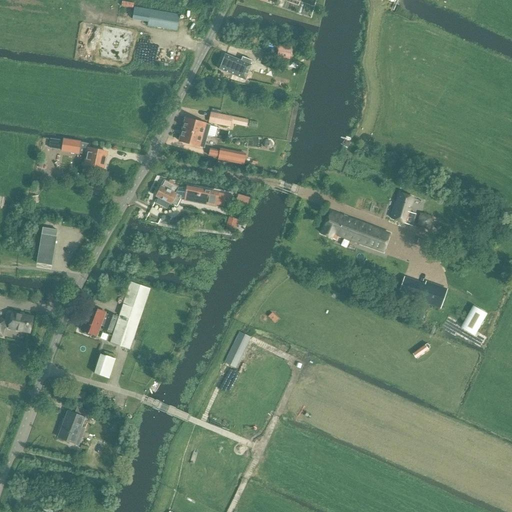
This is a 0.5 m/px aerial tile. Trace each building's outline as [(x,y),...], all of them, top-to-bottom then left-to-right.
[(134,7),(132,19),(148,22),(147,26),(176,31),(179,15),(150,10),(134,7)] [(296,43),(291,62),(297,64),(302,44),(296,43)] [(289,60),(291,48),(278,46),(276,58),(289,60)] [(225,55),(218,69),(243,79),(245,80),(250,67),(249,67),(252,61),(242,57),(240,61),(225,55)] [(211,113),(208,124),(230,128),(231,125),(247,128),(248,120),(211,113)] [(185,118),(182,130),(207,136),(210,125),(185,118)] [(182,130),(179,141),(204,148),(207,136),(182,130)] [(64,140),(62,152),(80,154),(80,153),(88,155),(89,150),(91,144),(82,143),(82,142),(64,140)] [(209,149),(208,156),(218,158),(218,159),(217,161),(220,162),(225,163),(227,163),(244,167),(244,164),(245,162),(246,154),(221,149),(220,149),(219,151),(209,149)] [(88,155),(85,166),(103,170),(106,154),(89,150),(88,155)] [(164,182),(156,197),(176,207),(181,198),(184,199),(214,205),(214,204),(230,207),(231,200),(232,200),(233,196),(192,188),(187,187),(186,187),(177,188),(178,187),(174,185),(174,187),(172,185),(173,182),(169,181),(168,184),(164,182)] [(399,193),(391,219),(405,224),(412,226),(416,215),(410,212),(414,198),(399,193)] [(237,195),(235,204),(243,206),(247,207),(249,198),(237,195)] [(235,204),(233,211),(241,213),(243,206),(235,204)] [(382,252),(389,234),(330,212),(320,234),(335,239),(337,235),(382,252)] [(420,214),(416,226),(428,229),(431,218),(420,214)] [(229,217),(227,224),(234,227),(237,220),(229,217)] [(42,228),(36,263),(51,266),(57,230),(42,228)] [(128,350),(149,289),(130,283),(109,343),(128,350)] [(425,285),(420,297),(441,305),(446,293),(425,285)] [(472,306),(460,328),(474,336),(486,314),(472,306)] [(110,333),(116,317),(108,314),(107,315),(104,314),(105,312),(89,307),(80,330),(85,332),(85,334),(89,336),(92,334),(96,336),(99,326),(103,327),(102,330),(110,333)] [(0,336),(1,336),(3,327),(8,328),(8,329),(29,333),(33,317),(11,313),(11,314),(6,313),(5,320),(2,320),(2,319),(0,318),(0,336)] [(229,351),(223,363),(234,368),(240,356),(249,336),(238,331),(229,351)] [(100,355),(94,374),(109,379),(116,360),(100,355)] [(82,403),(86,394),(73,389),(70,399),(82,403)] [(92,416),(93,414),(77,408),(74,415),(67,412),(58,437),(78,444),(84,429),(80,428),(84,418),(91,420),(92,416)]
